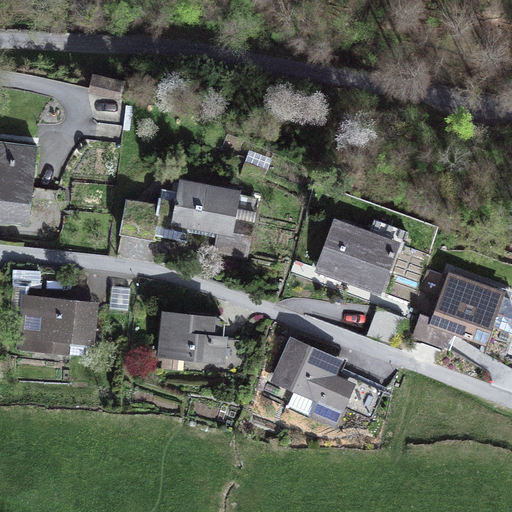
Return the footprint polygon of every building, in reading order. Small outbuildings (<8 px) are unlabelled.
[(94,75),(90,90),(120,98),(124,83),(94,75)] [(0,220),(27,224),(30,198),(32,187),(37,147),(0,142),(0,220)] [(220,230),(216,251),(246,257),(256,206),(235,202),(237,193),(182,183),(180,192),(161,188),(157,208),(128,202),(122,233),(153,239),(154,236),(187,242),(190,224),(220,230)] [(32,187),(30,198),(56,201),(58,190),(32,187)] [(235,202),(256,206),(258,197),(237,193),(235,202)] [(317,269),(381,293),(396,252),(366,241),(369,234),(335,221),(317,269)] [(396,252),(398,244),(369,234),(366,241),(396,252)] [(510,299),(511,294),(511,291),(464,275),(462,281),(510,299)] [(422,317),(415,336),(442,346),(448,327),(465,334),(464,337),(471,339),(472,336),(484,340),(490,326),(511,333),(511,302),(510,299),(462,281),(450,277),(434,321),(422,317)] [(131,288),(112,286),(109,310),(128,312),(131,288)] [(66,352),(68,339),(91,342),(95,308),(45,303),(45,298),(26,296),(20,347),(66,352)] [(45,303),(95,308),(95,302),(45,297),(45,298),(45,303)] [(393,346),(404,318),(377,308),(367,336),(393,346)] [(183,370),(184,355),(221,359),(225,322),(219,317),(212,317),(206,320),(166,315),(162,368),(183,370)] [(350,391),(349,390),(350,386),(330,377),(337,363),(310,351),(293,343),(277,379),(320,399),(313,416),(339,427),(346,410),(371,422),(384,392),(356,379),(350,391)] [(356,379),(341,372),(346,360),(313,345),(310,351),(337,363),(330,377),(350,386),(349,390),(350,391),(356,379)]
